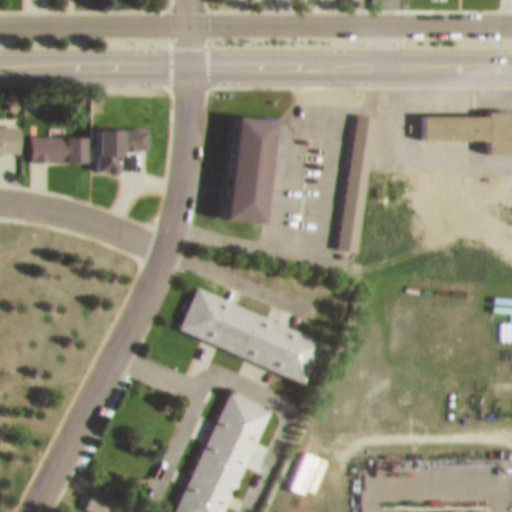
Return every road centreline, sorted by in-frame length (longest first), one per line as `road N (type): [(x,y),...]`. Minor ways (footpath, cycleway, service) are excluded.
road 1 (residential): [(0,14),(511,15)]
road 2 (secondary): [(511,56),(0,56)]
road 3 (residential): [(23,511),(163,242),(186,127),(187,56)]
road 4 (residential): [(163,242),(79,208),(0,192)]
